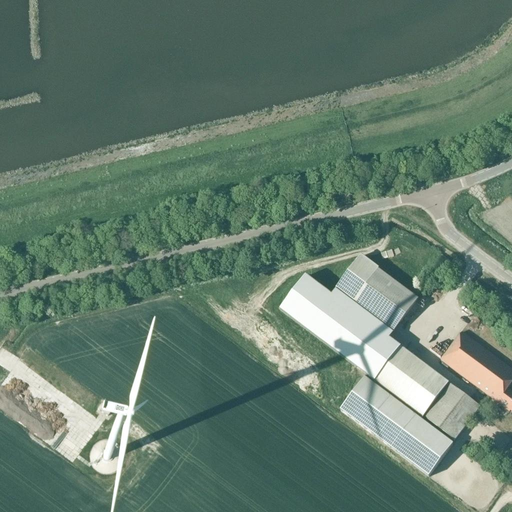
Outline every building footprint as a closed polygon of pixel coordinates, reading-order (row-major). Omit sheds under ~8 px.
[(418,301),(378,271),(360,258),(336,291),(394,333),(418,301)] [(306,278),(281,312),(375,383),(400,349),(389,340),(394,333),(336,291),(331,297),(306,278)] [(511,393),(508,391),(511,385),(511,370),(462,333),(441,362),(510,413),(511,412),(511,413),(511,393)] [(480,409),(400,349),(375,383),(373,386),(365,380),(341,412),(430,479),(454,446),(421,423),(424,420),(455,443),(480,409)] [(110,413),(100,406),(97,411),(106,418),(110,413)] [(103,454),(102,454),(102,455),(101,455),(101,456),(100,457),(100,458),(100,459),(100,460),(101,460),(101,461),(102,462),(102,463),(103,463),(104,464),(105,464),(106,464),(107,464),(108,464),(109,464),(109,463),(110,463),(111,462),(111,461),(112,461),(112,460),(112,459),(112,458),(112,457),(112,456),(111,456),(111,455),(111,454),(110,454),(109,453),(108,453),(107,452),(106,452),(105,452),(105,453),(104,453),(103,453),(103,454)]
